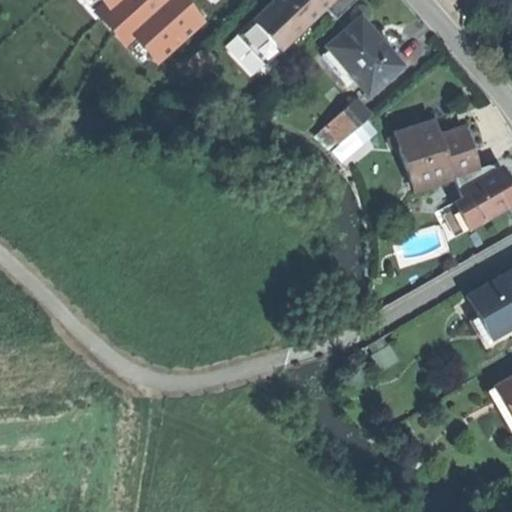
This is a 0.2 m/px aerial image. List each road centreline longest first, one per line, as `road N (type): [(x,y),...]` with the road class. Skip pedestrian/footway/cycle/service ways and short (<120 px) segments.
road 1 (residential): [(511,106),(419,0)]
road 2 (track): [(148,382),(132,511)]
